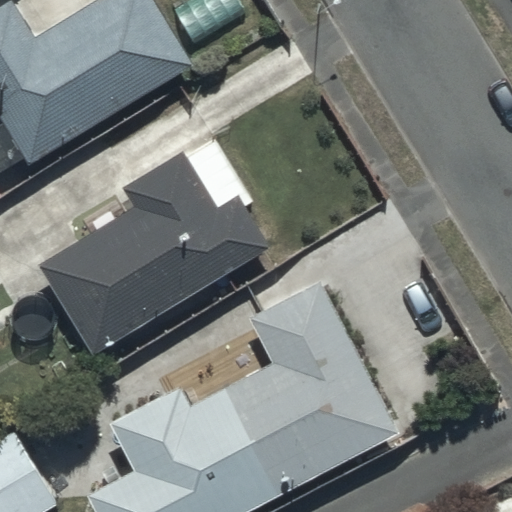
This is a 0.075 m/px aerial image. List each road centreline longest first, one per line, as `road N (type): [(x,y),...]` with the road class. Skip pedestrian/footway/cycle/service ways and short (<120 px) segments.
road 1 (residential): [(511,208),(387,0)]
road 2 (residential): [(368,511),(511,439)]
